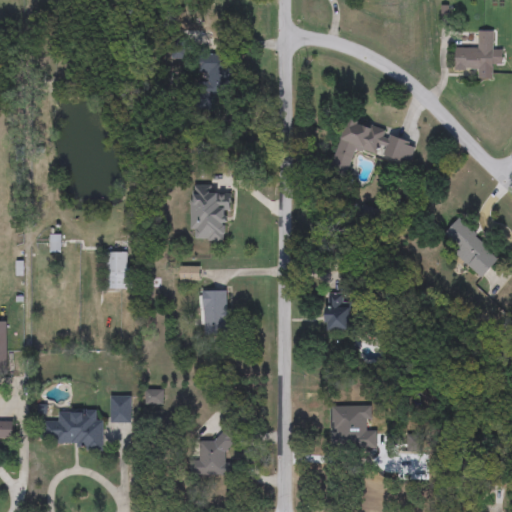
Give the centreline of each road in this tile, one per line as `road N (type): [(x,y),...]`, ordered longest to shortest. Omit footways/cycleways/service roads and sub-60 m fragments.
road 1 (residential): [(284,511),(285,0)]
road 2 (residential): [(285,32),(347,47),(407,80),(511,184)]
